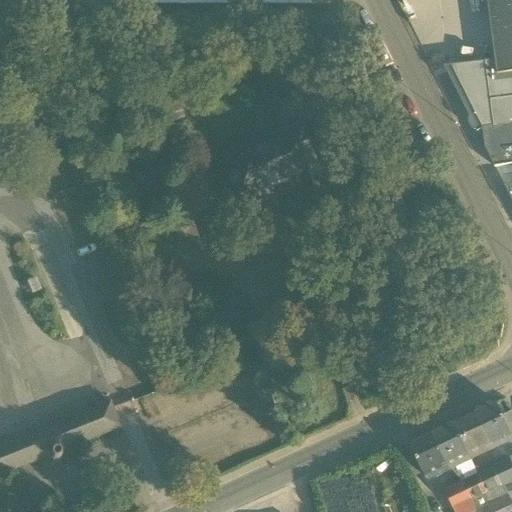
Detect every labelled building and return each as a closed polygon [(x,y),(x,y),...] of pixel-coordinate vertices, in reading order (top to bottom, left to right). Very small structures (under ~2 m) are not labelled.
[(511,0),(487,0),(496,65),(497,76),(511,73),(511,0)] [(484,54),(485,63),(494,128),(495,140),(496,140),(495,129),(500,129),(499,126),(511,124),(511,73),(497,76),(496,65),(487,67),(485,54),(484,54)] [(483,130),(494,128),(485,63),(451,66),(483,130)] [(298,176),(311,210),(333,202),(305,126),(283,134),(284,139),(235,157),(234,152),(216,159),(234,208),(251,202),(248,194),(298,176)] [(400,141),(407,153),(413,149),(407,137),(400,141)] [(207,216),(215,238),(227,233),(219,212),(207,216)] [(215,238),(224,262),(236,258),(227,233),(215,238)] [(126,265),(130,276),(152,268),(148,257),(126,265)] [(494,402),(473,412),(489,447),(511,437),(494,402)] [(110,403),(0,446),(0,475),(47,457),(50,451),(55,450),(60,452),(120,429),(110,403)] [(468,457),(489,447),(473,412),(452,422),(468,457)] [(447,467),(468,457),(452,422),(431,432),(447,467)] [(426,477),(447,467),(431,432),(409,442),(426,477)] [(59,462),(61,457),(60,452),(55,450),(50,451),(47,457),(49,461),(54,464),(59,462)] [(511,468),(509,462),(493,469),(502,487),(508,497),(511,494),(511,468)] [(486,494),(502,487),(493,469),(478,476),(486,494)] [(471,502),(486,494),(478,476),(463,484),(471,502)] [(456,509),(471,502),(463,484),(448,491),(456,509)] [(502,487),(486,494),(488,506),(508,497),(502,487)] [(475,511),(476,511),(488,506),(486,494),(471,502),(475,511)] [(457,511),(475,511),(471,502),(456,509),(457,511)]
